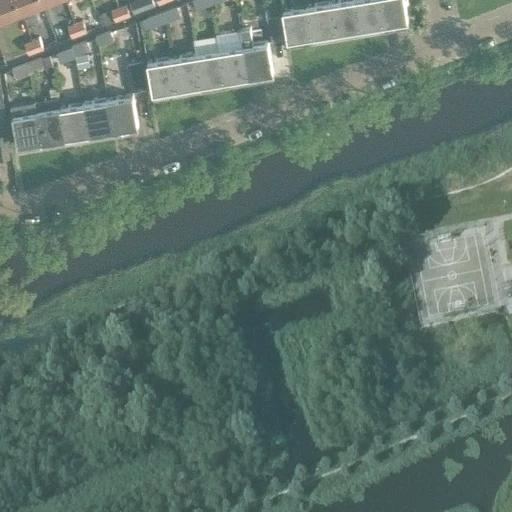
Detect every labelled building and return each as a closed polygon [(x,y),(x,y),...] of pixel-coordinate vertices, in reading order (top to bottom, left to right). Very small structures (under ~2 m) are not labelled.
[(0,0),(0,19),(20,12),(15,0),(0,0)] [(40,0),(15,0),(20,12),(42,4),(40,0)] [(140,0),(129,0),(134,13),(144,8),(140,0)] [(153,0),(140,0),(144,8),(156,4),(153,0)] [(354,0),(336,0),(330,1),(335,33),(360,29),(354,0)] [(379,0),(354,0),(360,29),(384,25),(379,0)] [(404,0),(379,0),(384,25),(408,21),(404,0)] [(330,1),(306,5),(311,37),(335,33),(330,1)] [(126,4),(118,7),(123,17),(130,14),(126,4)] [(176,5),(162,11),(163,12),(166,20),(168,18),(178,15),(179,14),(176,5)] [(311,37),(306,5),(282,9),(287,41),(311,37)] [(123,17),(118,7),(111,9),(115,20),(123,17)] [(106,11),(97,15),(101,25),(110,22),(106,11)] [(147,16),(140,19),(141,20),(141,25),(142,27),(151,25),(166,20),(163,12),(162,11),(147,16)] [(278,15),(267,17),(271,40),(282,39),(278,15)] [(82,20),(75,23),(79,34),(86,31),(82,20)] [(79,34),(75,23),(67,26),(71,37),(79,34)] [(95,37),(98,45),(113,40),(110,31),(95,37)] [(53,32),(31,40),(35,51),(57,42),(53,32)] [(193,38),(195,52),(200,84),(225,80),(219,48),(217,49),(215,35),(193,38)] [(35,51),(31,40),(23,43),(28,53),(35,51)] [(86,40),(73,45),(77,54),(89,49),(86,40)] [(268,41),(243,44),(249,77),(273,73),(268,41)] [(243,44),(219,48),(225,80),(249,77),(243,44)] [(77,54),(73,45),(57,51),(60,60),(77,54)] [(195,52),(171,56),(176,88),(200,84),(195,52)] [(87,53),(75,56),(78,68),(90,65),(87,53)] [(176,88),(171,56),(147,60),(152,92),(176,88)] [(40,57),(27,62),(31,71),(44,66),(40,57)] [(141,61),(127,63),(131,88),(146,86),(141,61)] [(31,71),(27,62),(11,69),(15,77),(31,71)] [(133,94),(109,97),(114,129),(138,126),(133,94)] [(47,97),(35,99),(35,100),(37,109),(42,141),(60,138),(66,137),(61,105),(59,95),(47,97)] [(109,97),(85,101),(90,133),(114,129),(109,97)] [(35,99),(11,103),(12,113),(18,145),(37,142),(42,141),(37,109),(35,100),(35,99)] [(85,101),(61,105),(66,137),(90,133),(85,101)] [(7,124),(0,124),(0,134),(5,133),(8,133),(7,126),(7,124)] [(0,158),(8,157),(5,133),(0,134),(0,158)] [(511,282),(499,285),(502,298),(511,296),(511,282)]
